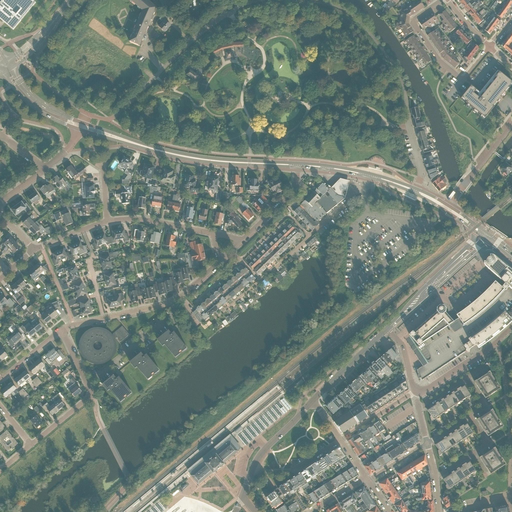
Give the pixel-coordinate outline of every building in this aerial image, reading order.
[(3,0),(0,3),(0,19),(13,30),(21,21),(20,20),(35,3),(32,0),(3,0)] [(130,0),(143,11),(130,42),(139,46),(140,44),(141,45),(142,42),(141,42),(142,40),(143,41),(144,38),(143,38),(147,29),(149,27),(148,27),(153,15),(154,15),(155,13),(154,12),(156,8),(154,6),(152,4),(146,0),(130,0)] [(388,12),(396,4),(391,0),(390,2),(388,5),(384,9),(385,10),(382,13),(384,15),(387,12),(388,12)] [(465,8),(470,4),(468,2),(470,0),(465,0),(461,4),(465,8)] [(504,4),(509,8),(511,3),(511,2),(508,0),(506,3),(505,2),(505,3),(504,2),(503,4),(504,4)] [(410,3),(417,12),(424,7),(420,1),(415,5),(414,3),(411,5),(410,3)] [(465,8),(468,12),(477,5),(477,4),(479,3),(477,1),(475,3),(474,3),(471,6),(470,4),(465,8)] [(409,6),(407,8),(412,16),(417,12),(410,3),(408,4),(409,6)] [(478,7),(477,5),(468,12),(471,16),(477,12),(475,10),(478,7)] [(402,9),(399,11),(409,17),(412,16),(407,8),(403,10),(402,9)] [(481,15),(485,12),(483,9),(478,14),(477,12),(471,16),(475,20),(481,15)] [(501,10),(500,9),(499,11),(500,12),(497,15),(502,19),(505,13),(501,10)] [(399,11),(398,16),(400,16),(399,19),(409,21),(409,17),(399,11)] [(444,20),(449,16),(445,11),(439,15),(443,20),(444,20)] [(428,16),(433,23),(436,22),(437,23),(439,22),(432,12),(428,16)] [(165,32),(171,26),(166,21),(168,18),(164,14),(159,19),(163,23),(159,27),(165,32)] [(480,16),(475,20),(479,25),(484,20),(482,18),(485,16),(483,14),(481,15),(480,16)] [(491,22),(496,26),(501,19),(496,15),(493,20),(489,17),(487,19),(491,22)] [(430,25),(433,23),(428,16),(423,19),(430,28),(432,27),(430,25)] [(446,27),(453,21),(449,16),(444,20),(443,20),(441,22),(445,26),(446,27)] [(428,29),(430,28),(423,19),(419,22),(424,30),(427,28),(428,29)] [(251,29),(260,24),(257,20),(249,24),(251,29)] [(446,27),(445,26),(443,28),(446,31),(448,30),(450,33),(457,27),(453,21),(446,27)] [(491,22),(489,24),(486,22),(484,21),(483,23),(493,30),(496,26),(491,22)] [(493,30),(483,23),(481,25),(482,26),(486,29),(484,31),(490,35),(493,30)] [(408,24),(396,27),(398,30),(400,29),(402,33),(410,27),(408,24)] [(410,27),(402,33),(404,35),(403,36),(404,38),(413,32),(410,27)] [(459,37),(464,32),(460,29),(455,33),(457,35),(455,37),(457,39),(459,37)] [(435,30),(427,36),(430,40),(440,34),(439,32),(437,33),(435,30)] [(461,43),(467,36),(464,32),(459,37),(461,39),(459,41),(461,43)] [(440,34),(430,40),(434,45),(441,39),(439,37),(441,36),(440,34)] [(413,35),(406,41),(409,45),(418,39),(417,37),(415,38),(413,35)] [(467,36),(461,43),(462,44),(464,43),(467,45),(471,40),(467,36)] [(511,43),(511,42),(507,38),(504,41),(504,42),(501,46),(505,50),(505,49),(508,52),(511,48),(509,45),(511,42),(511,43)] [(418,39),(409,45),(412,50),(420,44),(418,41),(419,40),(418,39)] [(441,39),(434,45),(437,49),(446,43),(445,41),(443,42),(441,39)] [(212,55),(222,50),(234,47),(243,47),(243,42),(233,43),(220,45),(209,51),(212,55)] [(446,43),(437,49),(440,54),(447,48),(446,46),(447,44),(446,43)] [(420,44),(412,50),(415,54),(424,48),(423,46),(422,47),(420,44)] [(468,46),(476,52),(479,48),(474,44),(472,46),(470,44),(468,46)] [(472,57),(476,52),(468,46),(467,48),(469,50),(467,52),(472,57)] [(424,48),(415,54),(418,59),(426,53),(424,50),(425,49),(424,48)] [(447,48),(440,54),(443,58),(451,51),(450,49),(449,50),(447,48)] [(462,49),(461,50),(466,54),(464,57),(469,61),(472,57),(467,52),(462,49)] [(235,60),(235,57),(233,57),(232,51),(225,53),(226,59),(224,60),(225,62),(228,61),(230,60),(231,60),(232,60),(233,60),(235,60)] [(451,51),(443,58),(448,62),(454,55),(452,53),(453,52),(451,51)] [(426,53),(418,59),(420,61),(422,59),(426,65),(431,61),(426,53)] [(454,55),(448,62),(455,68),(459,63),(454,59),(456,57),(454,55)] [(195,74),(190,70),(187,75),(195,81),(198,76),(200,73),(197,71),(195,74)] [(511,82),(499,72),(493,80),(494,81),(480,99),(474,94),(476,90),(471,86),(460,99),(461,99),(462,98),(467,101),(465,103),(485,118),(492,109),(493,107),(494,107),(495,105),(497,103),(498,102),(501,98),(502,97),(501,97),(505,93),(504,92),(507,87),(509,89),(509,88),(508,87),(511,83),(511,82)] [(421,118),(418,107),(410,109),(412,116),(413,116),(414,118),(412,119),(415,128),(425,126),(424,122),(417,124),(416,119),(421,118)] [(421,142),(427,140),(425,133),(427,132),(426,128),(418,130),(418,133),(416,134),(418,139),(420,139),(421,142)] [(427,140),(421,142),(422,144),(419,145),(421,151),(423,150),(424,153),(434,150),(432,145),(429,146),(427,140)] [(424,163),(433,160),(431,154),(422,156),(425,163),(424,163)] [(127,174),(128,174),(124,180),(122,180),(122,185),(128,185),(130,181),(132,177),(133,173),(130,171),(134,165),(131,164),(132,163),(124,158),(119,164),(123,167),(123,168),(126,170),(125,172),(124,173),(127,175),(127,174)] [(424,163),(425,163),(427,170),(435,168),(433,160),(424,163)] [(511,162),(509,166),(506,164),(504,166),(503,165),(502,165),(500,167),(500,168),(500,169),(504,172),(503,172),(507,175),(511,169),(511,168),(511,166),(511,162)] [(155,180),(151,179),(154,167),(145,165),(143,171),(141,171),(139,176),(142,176),(142,177),(147,178),(146,182),(148,183),(148,184),(150,185),(155,186),(158,175),(156,175),(155,180)] [(75,172),(71,166),(65,170),(68,174),(69,173),(72,178),(74,177),(76,179),(86,171),(86,172),(86,171),(83,167),(78,171),(78,170),(75,172)] [(431,180),(438,174),(436,169),(427,171),(429,176),(431,180)] [(169,171),(166,170),(166,171),(165,170),(164,177),(162,176),(161,181),(169,183),(168,186),(173,187),(172,189),(177,191),(179,184),(174,183),(175,177),(174,176),(175,175),(172,174),(172,172),(169,171)] [(194,179),(194,177),(192,177),(192,176),(186,175),(186,178),(185,178),(184,187),(189,188),(189,187),(192,188),(191,192),(196,192),(197,189),(194,188),(195,180),(194,180),(195,179),(194,179)] [(59,179),(57,176),(55,178),(53,179),(53,180),(52,180),(53,182),(53,183),(54,184),(55,184),(58,188),(62,185),(64,187),(65,186),(68,190),(71,188),(71,185),(70,184),(68,186),(67,185),(63,180),(63,179),(62,179),(61,177),(59,179)] [(238,176),(234,176),(233,176),(233,178),(231,178),(231,186),(237,186),(237,193),(243,193),(243,188),(240,188),(240,186),(241,178),(239,178),(239,176),(238,176)] [(439,192),(447,186),(445,183),(447,182),(442,176),(432,183),(435,187),(439,192)] [(217,191),(218,179),(209,178),(209,181),(206,180),(205,187),(208,187),(208,190),(213,191),(212,193),(216,193),(216,201),(220,201),(221,191),(217,191)] [(258,182),(258,179),(248,179),(248,181),(248,184),(250,184),(250,188),(247,188),(247,191),(249,191),(250,191),(258,191),(259,183),(258,183),(258,182)] [(340,179),(330,189),(336,196),(344,199),(349,182),(340,179)] [(283,188),(279,180),(274,182),(273,180),(268,182),(268,183),(269,184),(272,190),(271,190),(272,192),(273,192),(273,193),(276,191),(277,193),(282,191),(281,189),(283,188)] [(327,185),(326,185),(322,182),(305,201),(301,205),(316,221),(317,221),(345,198),(337,196),(332,190),(330,188),(327,185)] [(89,186),(89,183),(81,184),(82,189),(85,189),(86,198),(94,198),(94,194),(95,194),(95,190),(93,190),(93,186),(89,186)] [(55,190),(50,184),(46,187),(45,185),(40,189),(45,195),(48,193),(49,194),(55,190)] [(130,197),(129,195),(130,195),(130,193),(132,193),(131,190),(132,189),(132,187),(124,186),(126,192),(115,193),(115,197),(122,196),(122,204),(129,204),(128,197),(130,197)] [(40,199),(35,193),(34,194),(33,193),(31,194),(32,195),(28,198),(32,204),(34,203),(36,205),(39,203),(38,201),(40,199)] [(173,211),(176,194),(176,195),(173,195),(172,203),(168,202),(167,209),(173,211)] [(146,198),(146,196),(141,195),(141,198),(139,197),(139,198),(138,198),(138,201),(139,201),(138,208),(139,208),(139,209),(141,209),(144,209),(145,205),(146,203),(145,203),(146,198)] [(162,201),(163,197),(154,195),(153,199),(152,207),(155,207),(155,206),(161,207),(162,201)] [(241,205),(244,202),(239,197),(235,198),(237,199),(236,200),(241,205)] [(255,199),(253,197),(251,199),(253,201),(255,203),(253,206),(258,212),(263,208),(255,199)] [(24,205),(22,202),(13,208),(11,210),(12,212),(13,212),(16,215),(24,210),(26,212),(30,209),(26,203),(24,205)] [(98,210),(98,204),(88,205),(89,206),(82,206),(83,216),(90,215),(89,209),(95,208),(95,210),(98,210)] [(298,217),(304,211),(298,205),(296,207),(295,206),(292,209),(293,210),(293,211),(298,217)] [(188,208),(188,206),(185,206),(185,210),(187,210),(186,218),(193,219),(193,215),(194,215),(195,211),(193,211),(193,209),(188,208)] [(247,209),(244,206),(242,208),(245,211),(242,214),(249,221),(254,216),(247,209)] [(205,221),(207,215),(208,210),(199,208),(198,213),(200,214),(198,219),(199,219),(199,220),(202,221),(202,220),(205,221)] [(67,214),(65,210),(54,215),(56,222),(63,219),(66,226),(73,223),(69,213),(67,214)] [(231,213),(230,211),(229,213),(230,214),(229,215),(233,219),(231,221),(229,221),(229,219),(229,218),(226,217),(225,223),(228,224),(233,223),(238,228),(237,228),(238,229),(242,225),(240,222),(240,221),(238,218),(237,219),(235,217),(232,212),(231,213)] [(302,221),(308,215),(304,211),(298,217),(302,221)] [(217,213),(213,212),(213,215),(216,216),(214,224),(221,225),(222,221),(223,217),(222,217),(223,214),(217,213)] [(29,229),(35,223),(32,220),(34,218),(32,215),(29,218),(23,224),(29,229)] [(306,225),(312,220),(308,215),(302,221),(306,225)] [(312,220),(306,225),(312,231),(317,226),(312,220)] [(37,222),(35,223),(29,229),(34,235),(41,229),(45,232),(47,234),(52,232),(50,226),(44,229),(41,225),(40,226),(37,222)] [(290,235),(296,229),(294,226),(295,225),(293,223),(292,224),(291,223),(285,229),(290,235)] [(286,239),(290,235),(285,229),(281,233),(286,239)] [(290,235),(295,240),(301,234),(303,232),(299,229),(298,230),(296,229),(290,235)] [(118,231),(120,239),(123,239),(124,241),(129,241),(128,234),(125,235),(124,230),(118,231)] [(143,242),(145,232),(139,232),(139,230),(135,230),(134,236),(138,237),(137,241),(143,242)] [(116,240),(120,239),(118,231),(112,232),(113,237),(110,237),(111,244),(116,243),(116,240)] [(160,238),(161,234),(159,234),(154,233),(153,236),(152,235),(151,239),(150,240),(151,240),(150,243),(154,243),(157,243),(158,238),(160,238)] [(282,243),(286,239),(281,233),(277,237),(282,243)] [(111,244),(110,237),(106,239),(104,234),(99,236),(102,245),(105,243),(107,245),(107,246),(111,244)] [(291,244),(295,240),(290,235),(286,239),(291,244)] [(99,246),(102,245),(99,236),(93,239),(95,243),(92,245),(95,251),(99,249),(99,248),(99,246)] [(175,245),(176,241),(174,240),(175,237),(168,236),(166,246),(170,247),(169,250),(171,251),(171,252),(173,252),(173,247),(174,247),(174,245),(175,245)] [(278,247),(282,243),(277,237),(273,241),(278,247)] [(8,249),(15,243),(10,238),(4,243),(7,247),(6,247),(8,249)] [(287,248),(291,244),(286,239),(282,243),(287,248)] [(198,241),(190,243),(191,252),(184,254),(186,263),(188,262),(189,268),(191,268),(199,266),(197,261),(205,260),(202,245),(198,245),(198,241)] [(274,251),(278,247),(273,241),(269,245),(274,251)] [(78,253),(79,256),(88,252),(85,246),(82,247),(80,242),(75,245),(78,253)] [(15,243),(8,249),(10,251),(13,254),(19,248),(15,243)] [(283,252),(287,248),(282,243),(278,247),(283,252)] [(75,254),(78,253),(75,245),(69,247),(72,254),(70,255),(69,255),(71,259),(72,261),(75,260),(73,257),(75,256),(75,254)] [(270,255),(274,251),(269,245),(264,249),(270,255)] [(279,256),(283,252),(278,247),(274,251),(279,256)] [(69,255),(70,255),(69,253),(66,254),(64,249),(58,252),(62,260),(67,258),(68,260),(71,259),(69,255)] [(265,259),(270,255),(264,249),(260,253),(265,259)] [(275,260),(279,256),(274,251),(270,255),(275,260)] [(58,261),(62,260),(58,252),(53,254),(55,259),(52,260),(54,266),(59,264),(58,261)] [(102,264),(111,262),(110,259),(114,257),(113,252),(105,254),(106,257),(101,258),(102,264)] [(261,263),(265,259),(260,253),(256,258),(261,263)] [(271,264),(275,260),(270,255),(265,259),(271,264)] [(507,326),(511,321),(511,318),(506,312),(507,310),(508,309),(511,305),(511,269),(503,261),(502,262),(497,258),(497,257),(496,258),(494,256),(493,255),(492,255),(491,255),(490,255),(490,257),(489,257),(488,258),(487,258),(487,259),(486,260),(486,261),(486,262),(484,262),(484,263),(484,264),(484,265),(485,265),(485,266),(486,267),(487,267),(487,268),(505,283),(501,287),(495,282),(491,286),(489,288),(487,290),(484,294),(480,297),(475,301),(471,305),(466,308),(461,312),(457,315),(459,318),(453,322),(445,312),(446,308),(443,306),(440,305),(437,308),(436,312),(437,312),(413,332),(413,331),(409,335),(410,336),(407,338),(405,339),(423,366),(417,370),(419,379),(420,378),(422,380),(466,351),(466,352),(467,352),(468,352),(469,352),(469,351),(470,351),(470,350),(470,349),(476,345),(478,348),(486,343),(493,338),(493,337),(500,332),(507,326)] [(257,267),(261,263),(256,258),(252,262),(257,267)] [(266,268),(271,264),(265,259),(261,263),(266,268)] [(253,271),(257,267),(252,262),(248,266),(253,271)] [(262,272),(266,268),(261,263),(257,267),(262,272)] [(33,269),(39,276),(41,274),(41,273),(44,270),(39,264),(33,269)] [(183,280),(189,279),(187,273),(190,272),(189,268),(189,265),(183,266),(184,269),(180,270),(183,280)] [(70,276),(78,272),(76,266),(67,270),(68,270),(67,271),(65,268),(61,270),(62,273),(64,272),(65,274),(69,273),(70,276)] [(258,276),(262,272),(257,267),(253,271),(258,276)] [(246,274),(249,272),(245,268),(239,273),(243,277),(245,280),(249,277),(246,274)] [(37,277),(39,276),(33,269),(28,273),(33,279),(37,276),(37,277)] [(171,272),(172,277),(173,277),(173,279),(176,278),(177,284),(183,283),(183,280),(180,270),(180,272),(175,274),(175,271),(171,272)] [(78,272),(70,276),(71,279),(69,280),(70,282),(80,278),(78,272)] [(245,280),(249,284),(255,279),(249,272),(246,274),(249,277),(245,280)] [(106,281),(115,279),(114,276),(116,275),(116,273),(104,275),(106,281)] [(241,279),(243,277),(239,273),(235,276),(238,281),(241,284),(243,282),(241,279)] [(236,282),(238,281),(235,276),(230,280),(234,284),(237,287),(239,285),(236,282)] [(172,277),(164,279),(167,292),(173,291),(172,285),(174,285),(173,279),(173,277),(172,277)] [(249,284),(245,280),(243,277),(241,279),(243,282),(241,284),(244,288),(249,284)] [(270,287),(272,286),(272,285),(275,282),(278,280),(275,278),(271,281),(269,283),(270,284),(268,286),(270,287)] [(16,283),(21,290),(25,286),(29,291),(30,289),(31,290),(34,288),(29,283),(26,285),(21,279),(16,283)] [(115,279),(106,281),(107,287),(112,286),(113,289),(119,287),(118,283),(115,283),(115,279)] [(167,294),(164,282),(164,280),(155,282),(156,284),(157,290),(160,289),(161,295),(167,294)] [(232,286),(234,284),(230,280),(226,284),(230,288),(232,291),(235,289),(232,286)] [(244,288),(241,284),(238,281),(236,282),(239,285),(237,287),(240,291),(244,288)] [(76,291),(85,288),(82,282),(72,287),(72,289),(73,289),(75,288),(76,291)] [(17,293),(21,290),(16,283),(10,288),(16,294),(13,296),(16,299),(15,300),(20,305),(25,300),(21,295),(20,296),(17,293)] [(157,291),(157,290),(156,284),(147,286),(150,299),(156,298),(154,292),(157,291)] [(227,290),(230,288),(226,284),(222,287),(225,292),(228,295),(230,293),(227,290)] [(240,291),(237,287),(234,284),(232,286),(235,289),(232,291),(236,295),(240,291)] [(144,300),(150,299),(147,286),(147,288),(141,289),(141,287),(138,288),(140,295),(142,295),(144,300)] [(223,293),(225,292),(222,287),(217,291),(221,295),(224,298),(226,296),(223,293)] [(85,288),(76,291),(78,295),(76,296),(75,296),(76,298),(87,294),(85,288)] [(137,296),(140,295),(138,288),(135,288),(135,290),(129,292),(132,303),(138,302),(137,296)] [(236,295),(232,291),(230,288),(227,290),(230,293),(228,295),(231,299),(236,295)] [(219,297),(221,295),(217,291),(213,295),(217,299),(219,302),(221,300),(219,297)] [(231,299),(228,295),(225,292),(223,293),(226,296),(224,298),(227,302),(231,299)] [(113,298),(115,307),(121,306),(120,300),(124,300),(123,293),(117,294),(117,295),(117,297),(113,298)] [(251,304),(258,297),(255,294),(248,301),(251,304)] [(0,296),(0,303),(2,306),(6,302),(9,306),(11,305),(12,306),(14,304),(10,299),(7,301),(2,295),(0,296)] [(214,301),(217,299),(213,295),(208,298),(212,303),(215,306),(217,304),(214,301)] [(227,302),(224,298),(221,295),(219,297),(221,300),(219,302),(223,306),(227,302)] [(115,307),(113,298),(110,299),(109,297),(109,296),(104,297),(105,304),(108,303),(109,308),(115,307)] [(210,304),(212,303),(208,298),(204,302),(208,306),(210,309),(212,307),(210,304)] [(223,306),(219,302),(217,299),(214,301),(217,304),(215,306),(218,310),(223,306)] [(45,311),(47,313),(52,319),(58,315),(54,310),(57,308),(59,307),(57,301),(51,304),(52,308),(49,311),(48,309),(45,311)] [(206,308),(208,306),(204,302),(200,306),(203,310),(206,313),(208,311),(206,308)] [(218,310),(215,306),(212,303),(210,304),(212,307),(210,309),(214,313),(218,310)] [(203,310),(200,306),(195,310),(196,310),(192,313),(194,316),(195,317),(196,319),(197,317),(200,315),(201,317),(204,315),(201,312),(203,310)] [(214,313),(210,309),(208,306),(206,308),(208,311),(206,313),(209,317),(214,313)] [(90,307),(81,309),(82,312),(80,313),(79,313),(80,315),(88,313),(88,314),(91,313),(91,312),(90,307)] [(209,317),(206,313),(203,310),(201,312),(204,315),(201,317),(200,315),(197,317),(196,319),(199,322),(201,322),(204,320),(205,321),(209,317)] [(47,324),(52,319),(47,313),(42,317),(47,324)] [(31,326),(37,332),(42,328),(37,321),(31,326)] [(37,332),(31,326),(26,330),(23,326),(20,328),(25,334),(28,332),(31,337),(37,332)] [(122,326),(113,333),(120,342),(129,335),(122,326)] [(96,363),(98,363),(100,363),(101,363),(103,363),(105,362),(106,361),(108,360),(109,359),(111,358),(112,356),(113,355),(114,353),(114,351),(115,349),(115,348),(115,346),(115,344),(114,342),(114,340),(113,339),(112,337),(111,336),(110,334),(109,333),(107,332),(106,331),(104,330),(102,330),(100,329),(99,329),(97,329),(95,329),(93,330),(91,330),(90,331),(88,332),(87,333),(85,334),(84,336),(83,337),(82,339),(82,340),(81,342),(81,344),(81,346),(81,348),(81,349),(81,351),(82,353),(83,355),(84,356),(85,358),(86,359),(87,360),(89,361),(91,362),(92,363),(94,363),(96,363)] [(187,348),(174,332),(171,329),(157,340),(162,346),(164,345),(175,358),(180,354),(179,352),(181,351),(182,352),(187,348)] [(17,349),(21,345),(18,342),(23,338),(19,333),(11,339),(15,344),(14,345),(17,349)] [(386,353),(392,360),(394,358),(396,360),(396,359),(401,365),(402,364),(400,356),(399,357),(397,350),(394,346),(386,353)] [(57,352),(54,349),(46,355),(51,362),(59,356),(62,359),(65,357),(59,350),(57,352)] [(160,371),(145,352),(143,351),(130,362),(135,369),(137,367),(148,380),(153,376),(151,375),(153,373),(155,375),(160,371)] [(389,363),(392,360),(386,353),(381,357),(391,368),(393,366),(389,363)] [(393,372),(391,370),(390,370),(380,358),(375,363),(385,374),(385,373),(388,377),(393,372)] [(34,364),(39,370),(44,366),(43,364),(43,363),(42,363),(39,360),(34,364)] [(382,376),(385,374),(375,363),(370,367),(381,379),(383,377),(382,376)] [(34,375),(39,370),(34,364),(29,369),(32,372),(31,373),(32,373),(34,375)] [(53,380),(57,376),(51,368),(46,372),(53,380)] [(365,372),(377,386),(379,384),(374,378),(377,376),(369,368),(366,371),(365,372)] [(20,376),(26,384),(27,384),(30,382),(28,380),(30,377),(29,376),(29,375),(28,375),(25,371),(20,376)] [(374,388),(377,386),(365,372),(363,374),(363,373),(359,376),(367,385),(369,383),(374,388)] [(485,399),(500,388),(489,372),(474,382),(485,399)] [(132,393),(117,375),(116,373),(102,385),(107,391),(109,390),(120,403),(125,399),(124,397),(126,396),(127,397),(132,393)] [(24,386),(26,384),(20,376),(15,380),(18,384),(17,384),(18,385),(20,386),(22,384),(24,386)] [(354,381),(360,389),(363,386),(364,388),(362,389),(365,393),(369,390),(367,386),(359,377),(354,381)] [(70,380),(73,384),(68,389),(74,397),(79,393),(79,394),(81,393),(81,392),(81,391),(77,386),(75,383),(76,382),(73,378),(70,380)] [(358,391),(360,389),(354,381),(349,386),(357,395),(359,393),(358,391)] [(406,381),(399,385),(404,393),(408,390),(406,381)] [(6,387),(11,394),(16,389),(15,387),(15,386),(14,386),(11,383),(6,387)] [(399,385),(395,388),(400,396),(404,393),(399,385)] [(459,389),(465,398),(468,397),(471,396),(464,386),(460,389),(460,388),(459,389)] [(6,398),(11,394),(6,387),(0,392),(4,395),(3,396),(4,396),(6,398)] [(343,391),(355,405),(357,403),(352,398),(355,396),(348,387),(343,391)] [(395,388),(390,391),(395,399),(400,396),(395,388)] [(20,391),(25,397),(25,396),(28,400),(31,398),(23,389),(20,391)] [(462,400),(465,398),(459,389),(457,389),(458,390),(454,393),(460,402),(460,403),(463,401),(462,400)] [(355,405),(343,391),(338,396),(346,404),(348,402),(353,407),(355,405)] [(390,391),(385,395),(390,402),(395,399),(390,391)] [(454,393),(453,392),(452,393),(453,394),(449,396),(455,405),(454,405),(455,406),(458,404),(457,404),(460,402),(454,393)] [(53,405),(58,410),(64,405),(60,400),(62,398),(58,394),(54,398),(57,402),(53,405)] [(385,395),(380,398),(385,405),(390,402),(385,395)] [(449,396),(448,395),(447,396),(447,397),(443,400),(449,409),(450,410),(452,408),(452,407),(454,405),(455,405),(449,396)] [(331,402),(338,410),(343,405),(336,397),(331,402)] [(380,398),(376,401),(380,408),(385,405),(380,398)] [(443,400),(443,399),(442,400),(442,401),(438,403),(444,412),(444,413),(447,411),(449,409),(443,400)] [(376,401),(371,404),(376,411),(380,408),(376,401)] [(333,414),(338,410),(331,402),(327,405),(327,407),(330,411),(329,413),(331,415),(333,414)] [(438,403),(438,402),(436,403),(437,404),(433,407),(439,416),(439,417),(442,415),(441,414),(444,412),(438,403)] [(58,410),(53,405),(50,407),(47,403),(42,407),(45,411),(47,410),(52,415),(58,410)] [(368,417),(359,404),(349,411),(350,412),(349,412),(347,414),(346,414),(344,416),(343,416),(340,418),(337,420),(337,421),(334,422),(334,423),(342,433),(341,433),(342,434),(342,433),(345,432),(345,431),(348,430),(348,429),(351,428),(352,427),(351,427),(354,425),(354,426),(355,425),(357,423),(357,424),(358,423),(358,422),(359,423),(359,422),(361,420),(362,421),(362,420),(364,418),(365,419),(365,418),(367,416),(368,417)] [(371,404),(366,407),(371,415),(376,411),(371,404)] [(433,407),(432,406),(431,407),(432,408),(427,410),(431,416),(430,416),(432,424),(432,423),(431,422),(437,418),(436,418),(439,416),(433,407)] [(488,437),(503,426),(492,410),(477,420),(488,437)] [(334,420),(342,414),(340,412),(340,411),(332,417),(334,420)] [(36,416),(34,413),(31,415),(34,418),(31,421),(33,424),(37,428),(43,423),(41,421),(40,419),(40,418),(39,419),(37,416),(36,416)] [(379,433),(384,441),(386,440),(381,432),(384,430),(379,421),(373,425),(379,433)] [(461,427),(468,436),(470,435),(471,435),(474,434),(467,424),(463,427),(462,426),(461,427)] [(375,436),(379,433),(373,425),(368,428),(377,441),(379,439),(378,436),(376,437),(375,436)] [(465,438),(468,436),(461,427),(460,427),(460,428),(457,431),(456,431),(462,440),(463,441),(465,439),(465,438)] [(377,442),(377,441),(368,428),(363,432),(369,440),(372,438),(375,443),(377,442)] [(7,430),(0,436),(0,442),(8,452),(18,444),(7,430)] [(456,431),(457,431),(456,430),(455,431),(455,432),(451,434),(457,443),(457,444),(460,442),(462,440),(456,431)] [(372,448),(373,447),(369,440),(363,432),(358,435),(364,443),(367,441),(368,443),(371,448),(372,448)] [(412,437),(417,445),(421,442),(420,441),(421,440),(419,432),(412,437)] [(400,441),(407,451),(412,448),(405,438),(402,439),(398,433),(396,434),(400,441)] [(451,434),(451,433),(449,434),(450,435),(446,438),(452,447),(452,448),(455,446),(455,445),(457,443),(451,434)] [(417,445),(412,437),(410,434),(405,438),(412,448),(417,445)] [(230,443),(238,451),(241,449),(233,440),(229,435),(187,471),(191,476),(230,443)] [(368,449),(364,443),(358,435),(353,439),(348,442),(357,456),(363,453),(365,451),(368,449)] [(402,454),(407,451),(400,441),(396,435),(394,436),(397,442),(399,445),(397,447),(402,454)] [(446,438),(446,437),(444,438),(445,439),(441,441),(447,450),(446,450),(447,451),(450,449),(449,449),(452,447),(446,438)] [(441,441),(440,440),(439,441),(439,442),(435,445),(439,450),(438,451),(439,458),(440,458),(439,456),(444,453),(444,452),(446,450),(447,450),(441,441)] [(238,451),(230,443),(191,476),(198,485),(213,473),(213,474),(224,464),(223,464),(238,451)] [(402,454),(397,447),(394,448),(392,445),(391,447),(397,457),(402,454)] [(381,455),(376,447),(373,449),(379,458),(376,460),(381,468),(387,464),(382,456),(381,455)] [(392,461),(397,457),(391,447),(385,450),(387,453),(392,461)] [(334,451),(344,467),(347,465),(344,462),(343,460),(346,458),(340,449),(340,448),(338,448),(334,451)] [(490,475),(506,464),(495,448),(479,458),(490,475)] [(344,467),(334,451),(331,453),(328,455),(335,465),(337,463),(338,464),(341,469),(344,467)] [(387,464),(392,461),(387,453),(382,456),(387,464)] [(381,468),(376,460),(373,462),(369,458),(366,454),(364,455),(375,471),(381,468)] [(339,470),(335,465),(328,455),(326,456),(323,458),(329,468),(332,467),(333,467),(336,472),(339,470)] [(375,471),(364,455),(359,458),(360,460),(364,458),(365,460),(362,463),(370,475),(375,471)] [(417,460),(422,468),(425,466),(427,472),(429,471),(425,455),(420,458),(420,457),(418,459),(417,460)] [(333,474),(329,468),(323,458),(322,458),(320,460),(317,462),(324,472),(326,470),(327,471),(330,476),(333,474)] [(419,470),(422,468),(417,460),(412,463),(419,475),(420,475),(422,473),(421,471),(420,471),(419,470)] [(328,478),(324,472),(317,462),(315,464),(312,466),(318,476),(321,474),(321,475),(325,480),(328,478)] [(464,465),(470,474),(473,473),(476,472),(470,462),(465,465),(465,464),(464,465)] [(421,477),(420,475),(419,475),(412,463),(407,467),(412,474),(415,472),(419,478),(421,477)] [(468,476),(470,474),(464,465),(462,465),(463,466),(459,469),(465,478),(465,479),(468,477),(468,476)] [(322,481),(318,476),(312,466),(311,466),(309,467),(306,469),(312,479),(315,478),(316,478),(319,483),(322,481)] [(412,474),(407,467),(406,466),(404,468),(402,470),(409,482),(410,481),(411,483),(413,483),(411,480),(409,476),(412,474)] [(348,471),(353,479),(358,475),(353,467),(348,471)] [(459,469),(459,468),(457,469),(458,470),(454,472),(460,481),(460,482),(463,480),(462,480),(465,478),(459,469)] [(312,479),(306,469),(303,471),(300,473),(309,486),(307,483),(309,481),(310,481),(310,482),(312,485),(309,486),(311,489),(316,485),(312,479)] [(408,482),(409,482),(402,470),(400,471),(400,470),(397,472),(397,473),(402,481),(405,478),(406,480),(408,482)] [(341,473),(340,471),(339,471),(337,473),(339,476),(336,478),(342,486),(347,482),(342,474),(341,473)] [(347,482),(353,479),(348,471),(342,474),(347,482)] [(454,472),(453,471),(452,472),(452,473),(449,476),(448,476),(454,485),(455,486),(458,484),(457,483),(460,481),(454,472)] [(309,486),(300,473),(298,474),(298,475),(295,477),(299,482),(304,489),(309,486)] [(448,476),(449,476),(448,475),(447,476),(447,477),(443,479),(447,485),(445,485),(447,493),(448,493),(447,491),(452,487),(454,485),(448,476)] [(299,482),(295,477),(293,478),(289,480),(296,491),(302,487),(303,489),(304,489),(299,482)] [(342,486),(336,478),(333,479),(331,477),(328,479),(330,481),(331,481),(336,490),(342,486)] [(383,489),(394,482),(392,479),(389,482),(387,479),(379,484),(382,487),(383,489)] [(386,494),(393,489),(391,486),(392,485),(395,484),(395,483),(398,481),(397,480),(398,479),(395,481),(394,482),(383,489),(384,491),(386,494)] [(421,489),(429,488),(429,485),(430,485),(430,484),(429,484),(429,479),(426,480),(424,481),(425,483),(422,483),(421,484),(421,489)] [(296,491),(289,480),(287,482),(284,484),(291,494),(292,496),(292,495),(291,494),(296,491)] [(331,481),(330,481),(327,484),(325,481),(323,482),(330,493),(336,490),(331,481)] [(325,497),(330,493),(323,482),(321,484),(322,486),(319,488),(325,497)] [(289,497),(292,496),(291,494),(284,484),(278,488),(282,495),(283,497),(287,494),(289,497)] [(358,497),(366,492),(363,487),(356,492),(357,495),(355,497),(356,499),(358,497)] [(282,495),(278,488),(277,488),(275,490),(277,494),(276,494),(274,491),(265,498),(270,503),(282,495)] [(325,497),(319,488),(316,490),(314,488),(312,490),(313,492),(314,492),(319,500),(325,497)] [(390,499),(400,491),(400,490),(397,492),(396,493),(393,489),(386,494),(388,497),(389,497),(390,499)] [(400,491),(390,499),(391,500),(391,501),(393,504),(400,499),(398,495),(399,495),(402,493),(400,491)] [(313,504),(319,500),(314,492),(313,492),(308,495),(313,504)] [(363,501),(369,497),(368,495),(368,494),(367,493),(366,492),(358,497),(358,498),(360,497),(361,499),(358,501),(359,503),(363,501)] [(360,509),(359,507),(358,508),(356,506),(354,503),(357,501),(352,494),(352,495),(351,495),(350,495),(350,496),(348,497),(352,504),(357,511),(360,509)] [(280,499),(283,497),(282,495),(270,503),(275,509),(283,503),(280,499)] [(449,507),(453,504),(447,496),(443,499),(444,500),(442,502),(444,503),(443,504),(447,508),(449,507)] [(350,506),(352,504),(348,497),(347,497),(346,498),(345,499),(343,500),(351,511),(353,511),(351,508),(350,506)] [(360,509),(372,501),(371,499),(370,498),(370,497),(369,497),(363,501),(364,504),(362,505),(359,507),(360,509)] [(351,511),(343,500),(342,501),(341,501),(340,502),(339,503),(343,509),(346,508),(348,511),(351,511)] [(372,501),(360,509),(357,511),(359,511),(367,508),(368,510),(375,506),(375,505),(374,504),(374,503),(372,501)] [(398,510),(409,503),(407,501),(405,503),(404,503),(402,501),(394,506),(395,506),(395,507),(397,509),(398,510)] [(433,511),(433,501),(425,501),(426,504),(426,505),(425,506),(427,509),(422,511),(418,511),(417,506),(416,506),(414,511),(413,511),(433,511)] [(277,511),(286,511),(296,506),(298,505),(296,502),(286,508),(284,505),(276,510),(277,511)] [(332,507),(335,511),(342,511),(337,504),(336,503),(334,505),(334,506),(332,507)] [(409,503),(398,510),(398,511),(406,511),(408,510),(406,508),(408,507),(410,505),(409,503)]
